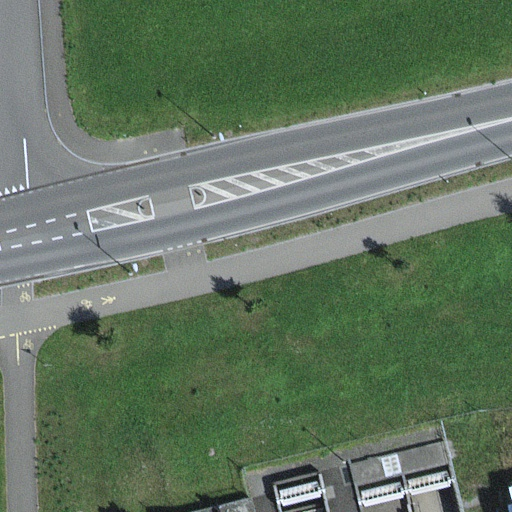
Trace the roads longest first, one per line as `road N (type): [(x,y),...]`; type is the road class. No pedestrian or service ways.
road 1 (secondary): [(511,119),(41,233)]
road 2 (residential): [(41,233),(23,148),(16,0)]
